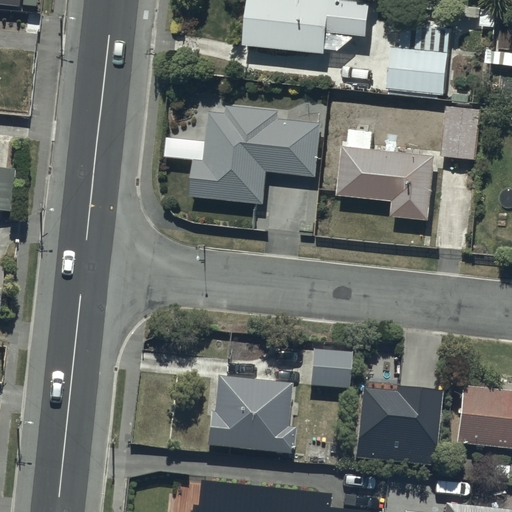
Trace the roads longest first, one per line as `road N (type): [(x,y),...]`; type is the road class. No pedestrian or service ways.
road 1 (residential): [(83,267),(511,309)]
road 2 (tertiary): [(83,267),(111,0)]
road 3 (tertiary): [(58,511),(83,267)]
